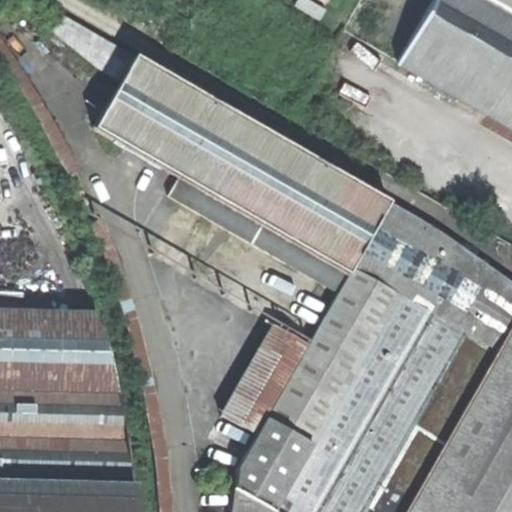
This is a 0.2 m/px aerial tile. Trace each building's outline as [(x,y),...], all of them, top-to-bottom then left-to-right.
[(19,0),(17,4),(53,25),(60,12),(39,0),(19,0)] [(511,0),(429,0),(396,58),(511,124),(511,0)] [(388,200),(60,12),(53,25),(51,28),(94,64),(119,79),(91,127),(175,174),(166,192),(336,289),(384,206),(388,200)] [(0,58),(32,107),(67,175),(82,166),(43,99),(0,33),(0,58)] [(511,286),(435,235),(384,206),(336,289),(306,343),(255,433),(236,467),(232,511),(401,511),(511,319),(511,286)] [(157,511),(172,511),(168,457),(156,392),(137,312),(113,240),(102,216),(88,221),(99,247),(124,320),(142,394),(153,459),(157,511)] [(0,511),(131,511),(129,476),(118,399),(100,328),(94,312),(42,310),(42,299),(4,299),(4,309),(0,309),(0,511)] [(511,511),(511,319),(401,511),(511,511)] [(219,412),(255,433),(306,343),(269,322),(219,412)]
